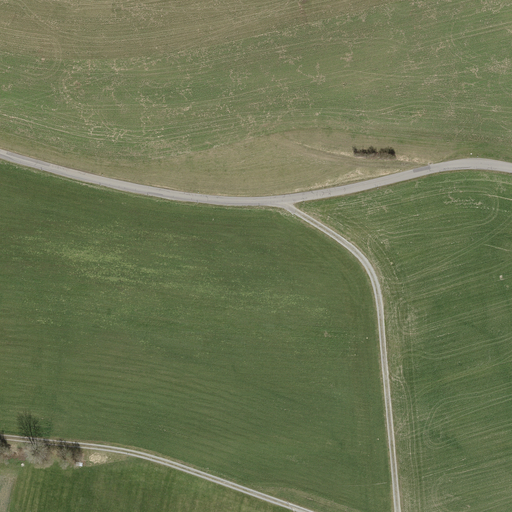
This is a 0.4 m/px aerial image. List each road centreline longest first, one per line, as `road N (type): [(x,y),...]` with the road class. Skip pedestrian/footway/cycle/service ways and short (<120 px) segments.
road 1 (tertiary): [(0,151),(138,189),(283,203),(458,164),(511,169)]
road 2 (track): [(398,511),(378,294),(368,262),(283,203)]
road 3 (track): [(0,436),(92,446),(193,471),(305,511)]
